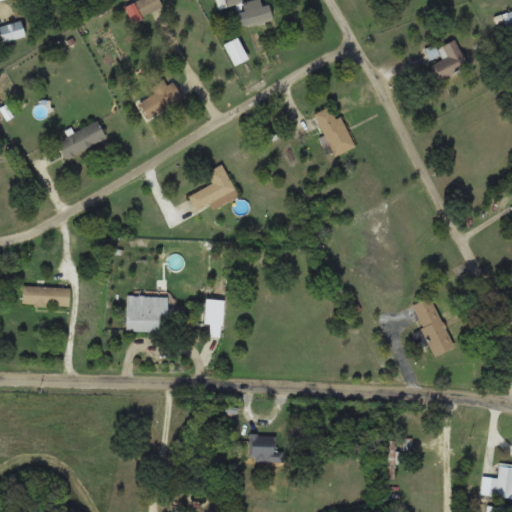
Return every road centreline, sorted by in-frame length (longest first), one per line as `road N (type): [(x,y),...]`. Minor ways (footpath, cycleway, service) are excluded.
road 1 (residential): [(0,366),(511,405)]
road 2 (residential): [(511,339),(420,157),(309,0)]
road 3 (residential): [(0,240),(79,208),(348,54)]
